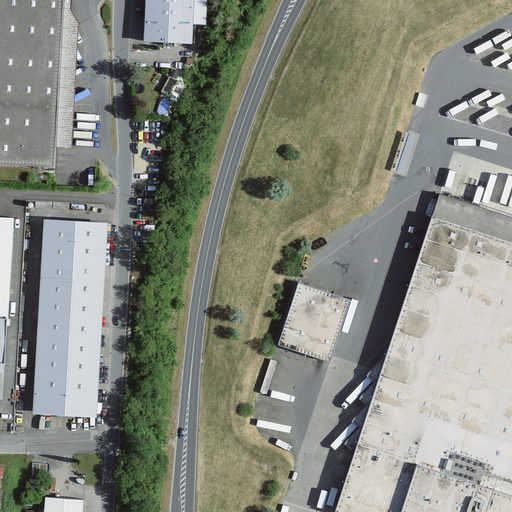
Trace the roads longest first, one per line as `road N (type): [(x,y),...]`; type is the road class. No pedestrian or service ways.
road 1 (secondary): [(181,511),(210,238),(246,114),(294,0)]
road 2 (unclassified): [(106,511),(124,227),(123,0)]
